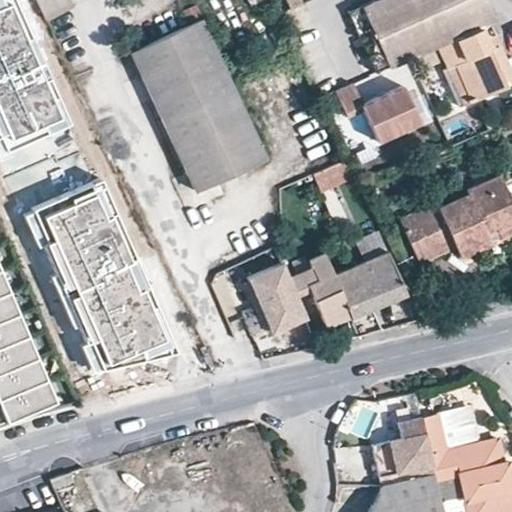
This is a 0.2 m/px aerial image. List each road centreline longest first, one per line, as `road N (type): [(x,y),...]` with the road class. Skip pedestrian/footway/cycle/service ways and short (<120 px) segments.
road 1 (tertiary): [(289,381),(0,461)]
road 2 (tertiary): [(497,333),(289,381)]
road 3 (residential): [(314,511),(312,469),(289,381)]
